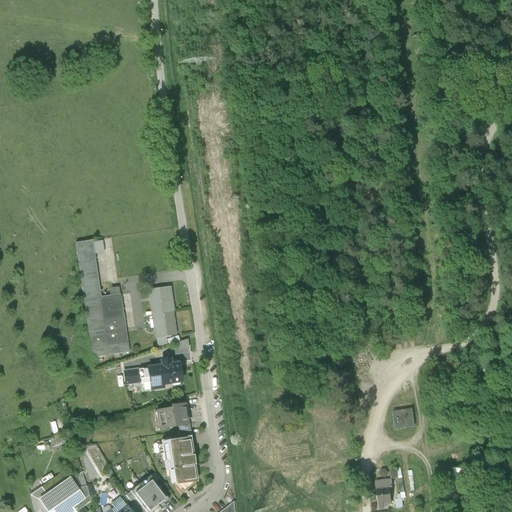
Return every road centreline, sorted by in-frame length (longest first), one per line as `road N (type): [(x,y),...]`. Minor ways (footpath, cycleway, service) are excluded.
road 1 (residential): [(181,511),(220,478),(165,127),(154,0)]
road 2 (track): [(511,123),(494,139),(501,280),(486,327),(426,348),(411,367)]
